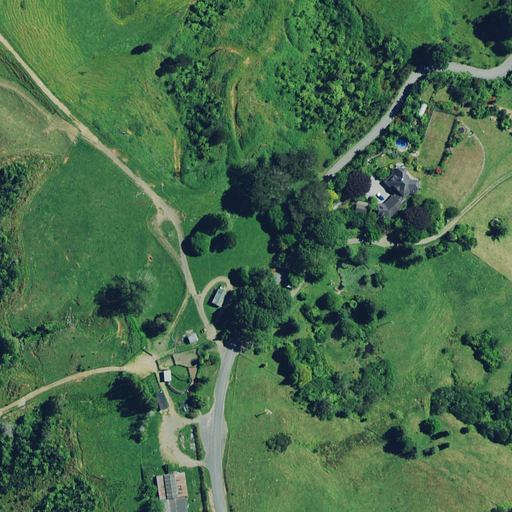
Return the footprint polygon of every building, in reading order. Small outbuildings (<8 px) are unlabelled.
[(427,105),(422,103),(417,114),(422,117),(427,105)] [(409,180),(405,177),(405,168),(390,168),(391,175),(383,183),(394,194),(383,204),(376,204),(376,217),(392,217),(403,206),(400,203),(408,194),(418,194),(418,180),(409,180)] [(367,206),(356,204),(354,213),(365,215),(367,206)] [(247,232),(243,236),(244,238),(243,239),(248,244),(254,239),(247,232)] [(226,296),(217,291),(211,302),(221,306),(226,296)] [(197,341),(194,334),(187,337),(190,344),(197,341)] [(187,511),(186,500),(188,500),(184,473),(156,477),(160,511),(187,511)]
